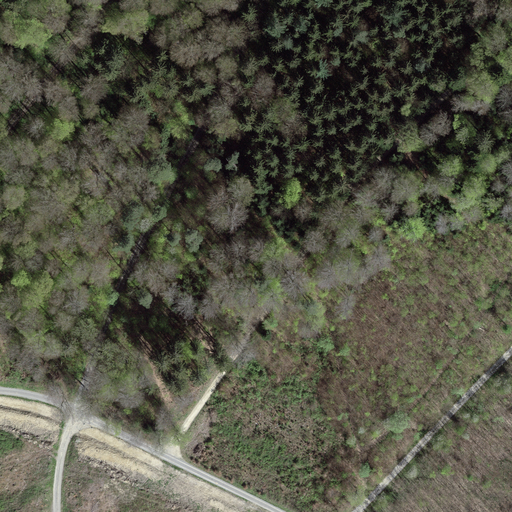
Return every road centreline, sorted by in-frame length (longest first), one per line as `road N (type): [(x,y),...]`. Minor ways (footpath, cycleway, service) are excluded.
road 1 (track): [(56,511),(60,454),(104,324),(268,0)]
road 2 (track): [(511,31),(328,217),(166,457)]
road 3 (track): [(278,511),(75,409),(0,390)]
road 4 (track): [(354,511),(511,347)]
road 5 (track): [(0,134),(115,0)]
